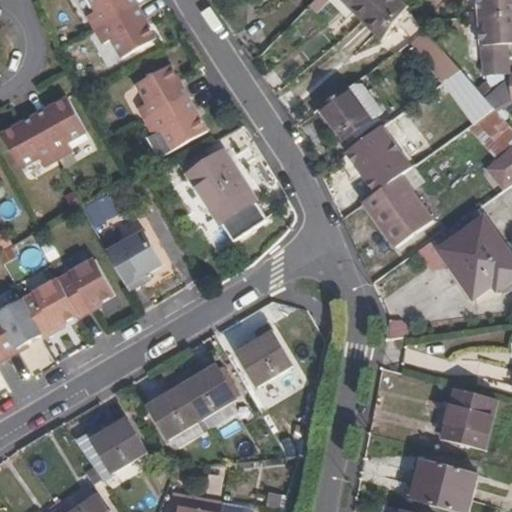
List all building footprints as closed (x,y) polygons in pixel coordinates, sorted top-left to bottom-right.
[(135,0),(92,0),(99,14),(90,18),(97,32),(141,9),(135,0)] [(385,41),(409,9),(401,0),(343,0),(367,24),(385,41)] [(492,44),(510,43),(511,42),(511,0),(488,0),(490,10),(479,11),(479,17),(480,21),(491,20),(492,44)] [(158,42),(141,9),(97,32),(104,45),(113,41),(123,61),(158,42)] [(411,44),(444,84),(462,71),(428,31),(411,44)] [(484,45),(485,59),(511,57),(510,43),(492,44),(484,45)] [(487,76),(511,74),(511,69),(511,57),(485,59),(487,76)] [(142,110),(149,124),(193,101),(176,67),(141,86),(151,105),(142,110)] [(365,85),(356,84),(350,89),(322,109),(345,142),(355,135),(358,138),(383,121),(380,116),(385,112),(365,85)] [(38,115),(63,158),(75,151),(71,143),(90,131),(71,96),(38,115)] [(210,135),(193,101),(149,124),(156,138),(166,133),(176,153),(210,135)] [(463,120),(470,130),(480,123),(498,110),(490,101),(463,120)] [(480,123),(511,159),(511,125),(498,110),(480,123)] [(49,166),(63,158),(38,115),(5,133),(25,168),(44,157),(49,166)] [(415,169),(386,127),(350,154),(378,195),(405,176),(415,169)] [(270,220),(225,151),(191,173),(237,242),(270,220)] [(378,195),(366,204),(398,248),(437,222),(405,176),(378,195)] [(511,186),(434,242),(475,302),(495,288),(499,294),(503,292),(505,295),(511,292),(511,186)] [(88,207),(97,227),(119,218),(111,197),(88,207)] [(0,252),(13,248),(6,231),(0,233),(0,252)] [(148,231),(111,252),(134,291),(155,279),(152,273),(167,264),(148,231)] [(97,261),(61,281),(80,317),(82,320),(103,308),(102,305),(117,297),(97,261)] [(61,281),(24,301),(44,337),(45,340),(67,328),(66,325),(80,317),(61,281)] [(24,301),(0,314),(0,343),(9,360),(31,348),(29,346),(44,337),(24,301)] [(262,340),(240,354),(260,388),(296,367),(271,324),(257,333),(262,340)] [(0,343),(0,365),(9,360),(0,343)] [(193,370),(181,377),(206,421),(210,427),(239,410),(235,403),(240,401),(219,367),(199,378),(193,370)] [(180,445),(210,427),(206,421),(181,377),(166,385),(171,394),(151,406),(171,441),(176,438),(180,445)] [(488,452),(502,400),(459,390),(446,441),(488,452)] [(104,424),(78,439),(106,480),(150,453),(129,419),(108,432),(104,424)] [(425,461),(415,502),(453,511),(472,511),(481,475),(425,461)] [(84,506),(75,511),(111,511),(93,485),(78,496),(84,506)] [(269,506),(294,511),(297,496),(272,491),(269,506)] [(209,511),(207,511),(208,499),(185,495),(181,511),(209,511)] [(264,511),(265,509),(226,502),(223,511),(264,511)]
